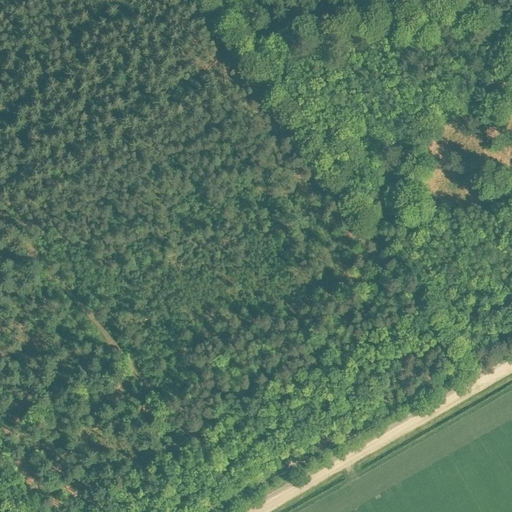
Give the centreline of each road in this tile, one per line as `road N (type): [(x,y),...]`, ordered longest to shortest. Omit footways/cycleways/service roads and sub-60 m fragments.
road 1 (track): [(257,511),(486,383),(212,0)]
road 2 (track): [(0,210),(253,511)]
